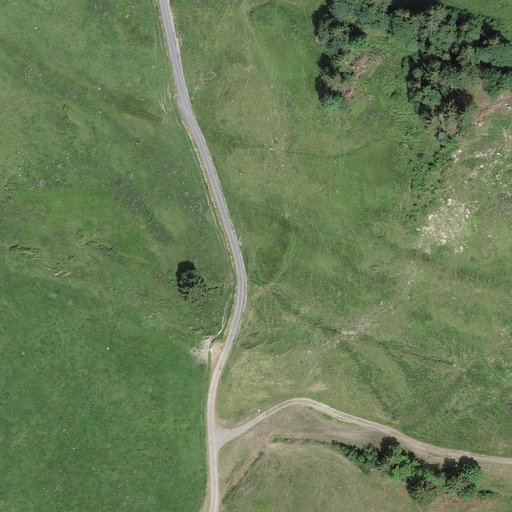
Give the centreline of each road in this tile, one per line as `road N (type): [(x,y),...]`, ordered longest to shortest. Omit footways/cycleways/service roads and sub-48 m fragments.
road 1 (track): [(167,0),(185,91),(241,276),(239,310),(213,387),(212,511)]
road 2 (track): [(511,459),(426,447),(302,400),(212,440)]
